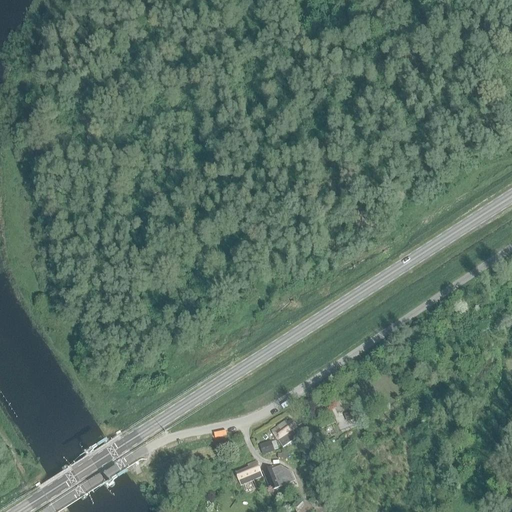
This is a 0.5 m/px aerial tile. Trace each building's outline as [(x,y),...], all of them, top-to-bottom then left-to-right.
[(350,421),(357,418),(354,411),(347,413),(350,421)] [(292,432),(296,428),(291,421),(286,424),(284,422),(271,432),(280,444),(282,448),(297,438),(292,432)] [(259,446),(262,455),(273,452),(270,443),(259,446)] [(235,473),(240,486),(262,477),(256,462),(247,466),(248,468),(235,473)] [(280,484),(271,466),(262,469),(270,488),(280,484)]
